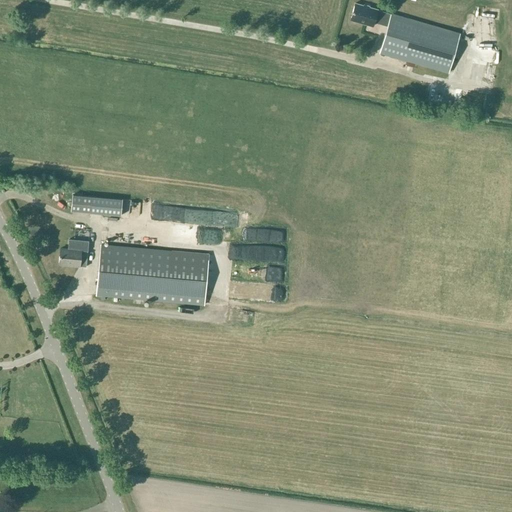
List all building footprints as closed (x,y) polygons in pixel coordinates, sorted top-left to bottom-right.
[(354,3),(349,20),(372,27),(373,22),(387,26),(379,53),(448,73),(459,33),(390,13),(390,14),(377,10),(354,3)] [(499,18),(499,6),(489,7),(490,18),(499,18)] [(429,80),(427,97),(436,98),(438,81),(429,80)] [(458,97),(458,84),(448,85),(448,97),(458,97)] [(72,195),(70,211),(90,212),(91,213),(121,215),(122,199),(93,196),(92,196),(92,197),(72,195)] [(217,202),(156,201),(156,211),(147,211),(147,221),(217,223),(217,202)] [(196,240),(216,240),(216,226),(196,226),(196,240)] [(60,248),(59,264),(79,266),(81,251),(87,251),(88,241),(69,239),(68,249),(60,248)] [(101,245),(96,295),(166,301),(203,305),(208,254),(171,251),(101,245)] [(241,292),(242,301),(258,300),(258,283),(236,284),(237,292),(241,292)]
